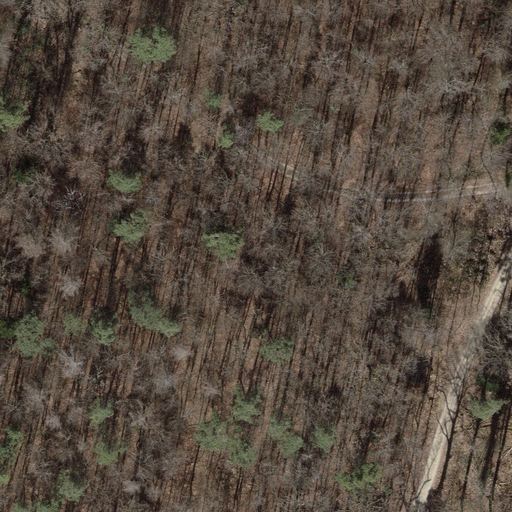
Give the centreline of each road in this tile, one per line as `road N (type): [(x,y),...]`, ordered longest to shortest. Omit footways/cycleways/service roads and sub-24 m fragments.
road 1 (track): [(511,177),(412,198),(324,187),(191,107),(65,0)]
road 2 (track): [(511,257),(465,353),(417,511)]
